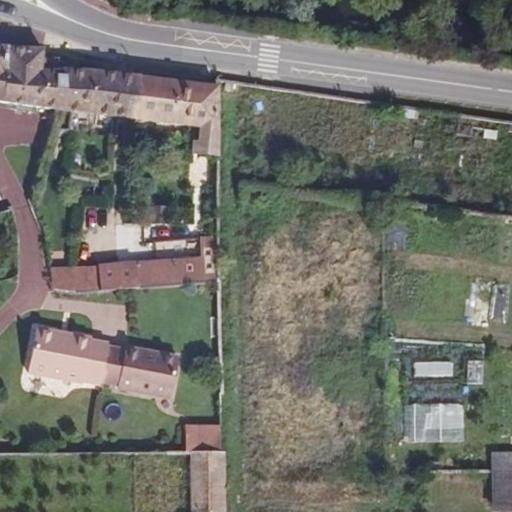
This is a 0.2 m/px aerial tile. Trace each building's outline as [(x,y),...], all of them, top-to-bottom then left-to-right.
[(45,65),(45,55),(0,53),(0,107),(20,110),(62,115),(68,116),(77,117),(120,122),(124,79),(64,77),(45,76),(45,65)] [(65,66),(45,65),(45,76),(64,77),(65,66)] [(141,125),(147,82),(124,79),(120,122),(135,124),(141,125)] [(220,156),(219,91),(147,82),(141,125),(201,131),(201,155),(220,156)] [(62,115),(20,110),(18,128),(55,133),(62,115)] [(33,190),(41,170),(27,163),(19,184),(33,190)] [(367,190),(364,207),(389,212),(392,195),(367,190)] [(0,225),(11,224),(16,223),(27,204),(0,208),(0,225)] [(221,288),(220,245),(206,246),(207,266),(122,274),(124,297),(221,288)] [(403,319),(454,322),(456,274),(405,271),(403,319)] [(124,297),(122,274),(105,276),(107,298),(124,297)] [(107,298),(105,276),(92,277),(93,299),(107,298)] [(93,299),(92,277),(61,278),(60,298),(79,301),(93,299)] [(113,350),(113,348),(96,344),(97,342),(78,338),(78,342),(63,339),(64,334),(43,330),(34,374),(87,385),(89,383),(106,387),(113,350)] [(78,342),(78,338),(64,334),(63,339),(78,342)] [(130,354),(113,350),(106,387),(122,390),(122,394),(175,404),(183,364),(163,359),(162,363),(152,361),(153,356),(131,351),(130,354)] [(467,383),(480,383),(480,363),(466,363),(467,383)] [(464,402),(411,401),(410,441),(463,442),(464,402)] [(222,457),(221,432),(189,435),(187,454),(222,457)] [(216,511),(222,457),(187,454),(183,511),(216,511)] [(511,465),(489,465),(489,501),(511,501),(511,465)]
